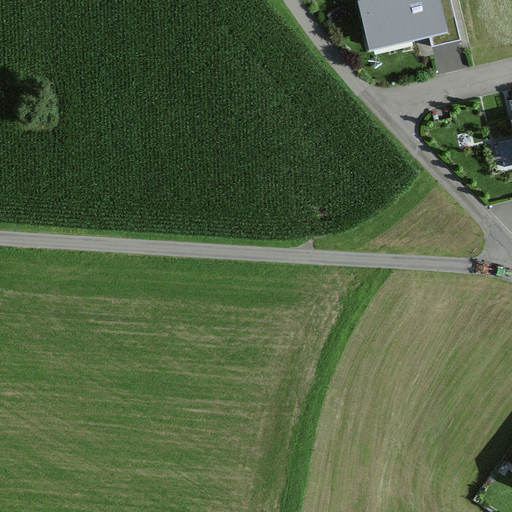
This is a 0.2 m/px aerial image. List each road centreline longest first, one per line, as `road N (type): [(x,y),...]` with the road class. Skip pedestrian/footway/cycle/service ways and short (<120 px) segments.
road 1 (unclassified): [(511,276),(443,262),(0,239)]
road 2 (residential): [(511,246),(380,105),(511,74)]
